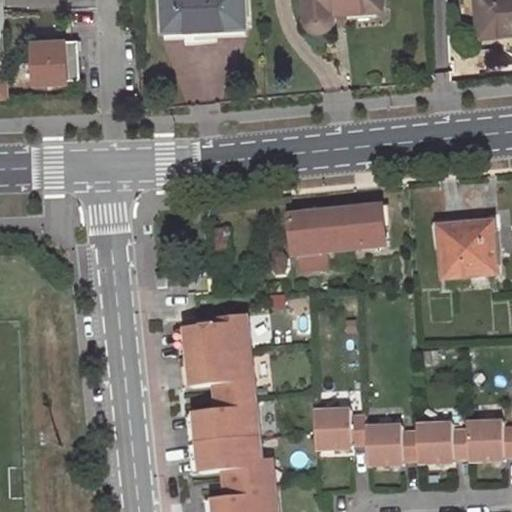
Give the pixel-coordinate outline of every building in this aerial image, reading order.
[(6,0),(0,0),(0,39),(8,39),(6,0)] [(246,0),(165,0),(166,28),(248,24),(246,0)] [(381,0),(306,0),(307,10),(308,17),(311,23),(316,26),(322,27),(325,26),(329,24),(332,21),(334,16),(335,10),(382,7),(381,0)] [(511,0),(478,0),(481,29),(511,26),(511,0)] [(8,39),(0,39),(0,53),(9,54),(8,39)] [(39,46),(41,87),(73,85),(73,80),(85,79),(83,44),(71,45),(71,44),(39,46)] [(0,81),(0,98),(11,98),(11,81),(0,81)] [(383,208),(293,219),(296,254),(300,254),(302,272),(329,270),(327,251),(387,245),(383,208)] [(496,224),(443,228),(448,278),(500,273),(496,224)] [(187,362),(250,356),(246,318),(217,321),(218,331),(207,332),(184,335),(187,362)] [(207,332),(218,331),(217,321),(206,322),(207,332)] [(175,336),(181,393),(191,392),(187,362),(184,335),(175,336)] [(213,390),(224,389),(226,407),(254,404),(250,356),(187,362),(191,392),(213,390)] [(226,407),(224,389),(213,390),(216,417),(227,416),(226,407)] [(197,447),(258,440),(254,404),(226,407),(227,416),(216,417),(194,419),(197,447)] [(318,453),(352,452),(352,448),(366,448),(365,429),(365,419),(351,420),(350,413),(316,415),(318,453)] [(184,420),(190,476),(200,475),(197,447),(194,419),(184,420)] [(469,460),(469,464),(505,462),(505,459),(511,458),(511,429),(503,430),(503,424),(468,425),(468,432),(469,460)] [(452,426),(418,427),(418,434),(419,462),(419,466),(453,464),(453,461),(469,460),(468,432),(452,432),(452,426)] [(367,468),(403,467),(403,463),(419,462),(418,434),(402,434),(402,428),(365,429),(366,448),(367,468)] [(222,473),(233,472),(235,492),(263,489),(261,465),(258,440),(197,447),(200,475),(222,473)] [(274,488),(272,464),(261,465),(263,489),(274,488)] [(222,473),(224,498),(236,497),(235,492),(233,472),(222,473)] [(214,511),(276,511),(274,488),(263,489),(235,492),(236,497),(224,498),(213,499),(214,511)] [(203,500),(203,511),(214,511),(213,499),(203,500)]
